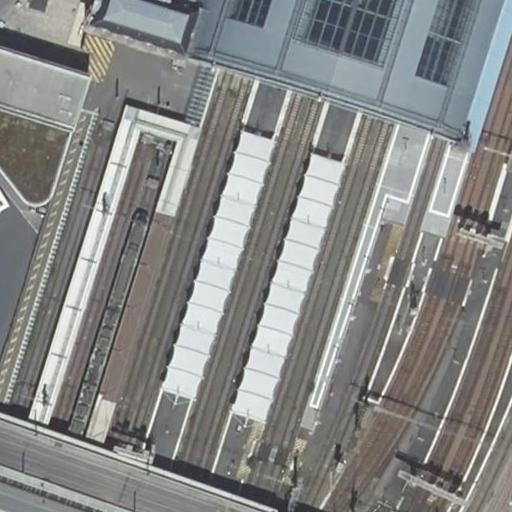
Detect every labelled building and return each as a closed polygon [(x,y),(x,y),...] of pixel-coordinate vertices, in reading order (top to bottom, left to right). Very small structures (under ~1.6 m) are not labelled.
[(511,0),(93,0),(84,29),(130,43),(141,47),(181,60),(192,64),(200,67),(220,73),(457,146),(473,151),(511,26),(511,0)] [(85,89),(90,75),(72,69),(57,65),(50,88),(0,73),(0,173),(21,201),(28,205),(29,206),(31,206),(32,207),(36,207),(38,206),(40,206),(41,206),(43,205),(44,204),(46,203),(47,202),(48,201),(49,200),(51,198),(51,196),(52,195),(71,133),(85,89)] [(200,67),(59,511),(83,511),(220,73),(200,67)] [(0,511),(18,511),(144,109),(125,103),(0,509),(0,511)] [(160,390),(192,400),(272,143),(241,133),(160,390)] [(312,156),(231,413),(263,423),(344,165),(312,156)]
